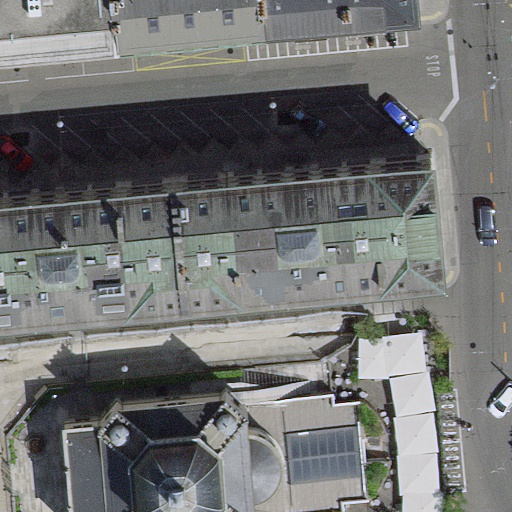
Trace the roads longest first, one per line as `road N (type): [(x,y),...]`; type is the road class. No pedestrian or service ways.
road 1 (residential): [(0,103),(432,65),(494,71)]
road 2 (residential): [(494,71),(511,277)]
road 3 (residential): [(511,308),(497,396),(511,498)]
